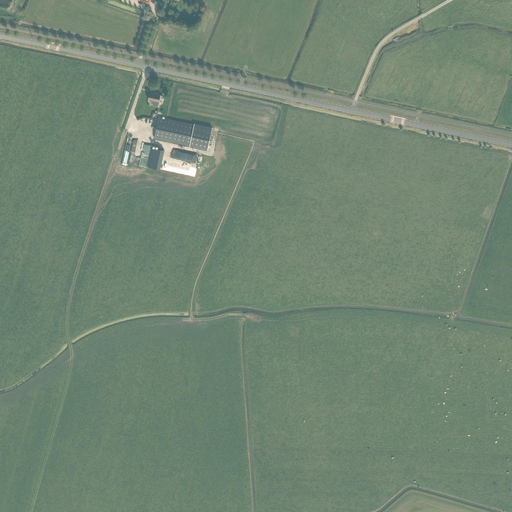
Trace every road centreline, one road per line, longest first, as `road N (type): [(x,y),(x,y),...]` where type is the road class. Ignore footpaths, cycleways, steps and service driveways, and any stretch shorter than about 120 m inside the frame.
road 1 (tertiary): [(352,111),(138,65)]
road 2 (tertiary): [(511,145),(352,111)]
road 3 (tertiary): [(138,65),(0,35)]
